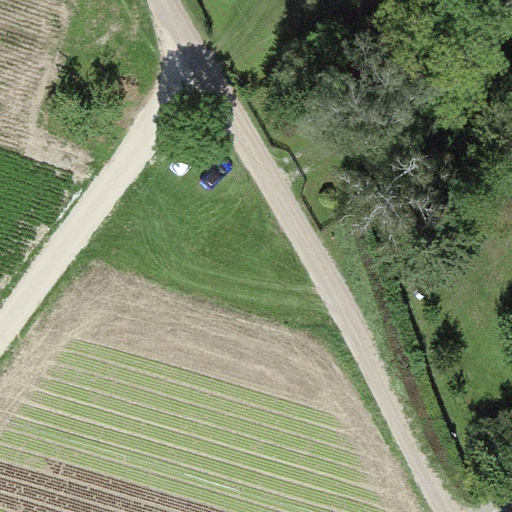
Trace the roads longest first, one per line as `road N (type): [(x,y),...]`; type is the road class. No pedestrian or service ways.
road 1 (track): [(163,0),(334,288),(453,511)]
road 2 (track): [(0,335),(199,65)]
